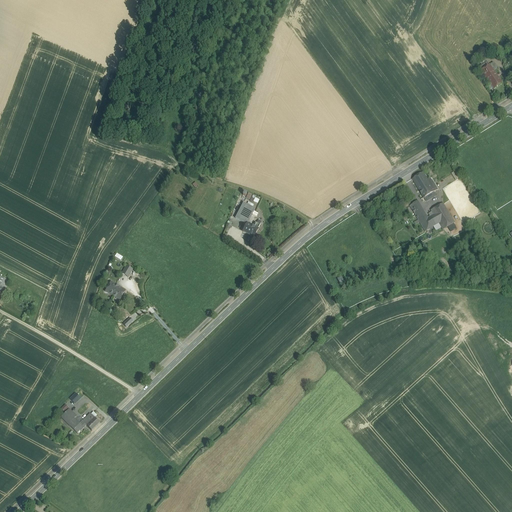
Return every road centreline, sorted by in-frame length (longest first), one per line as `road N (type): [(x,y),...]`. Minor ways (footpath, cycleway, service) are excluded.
road 1 (secondary): [(18,511),(316,229),(511,105)]
road 2 (track): [(0,309),(141,394)]
road 3 (track): [(184,168),(283,203),(316,229)]
